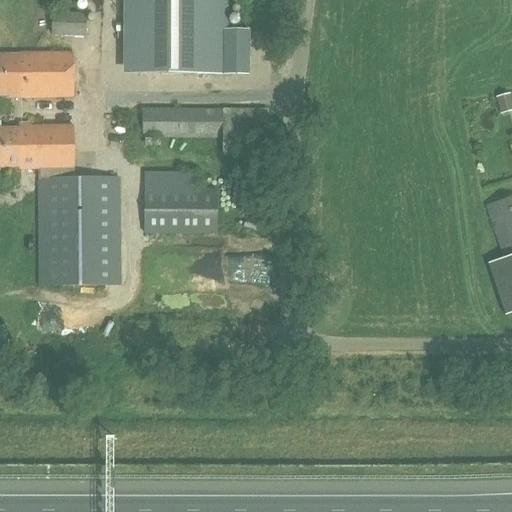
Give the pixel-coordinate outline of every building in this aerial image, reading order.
[(123,0),(123,75),(248,75),(248,29),(227,29),(226,0),(123,0)] [(52,36),(85,37),(85,13),(51,12),(52,36)] [(73,98),(73,54),(20,53),(20,57),(0,56),(0,94),(19,95),(19,98),(73,98)] [(496,97),(501,114),(511,111),(511,100),(510,94),(496,97)] [(257,117),(151,118),(151,173),(193,173),(196,173),(196,180),(257,179),(257,117)] [(38,287),(122,285),(120,177),(70,179),(69,168),(74,168),(73,126),(31,127),(30,122),(19,122),(19,127),(18,127),(18,129),(0,128),(0,167),(18,168),(18,169),(38,169),(38,180),(37,180),(38,287)] [(155,234),(192,234),(217,235),(218,189),(193,189),(193,173),(151,173),(144,172),(144,239),(154,239),(155,234)] [(487,264),(504,316),(511,313),(511,197),(485,206),(503,258),(487,264)]
